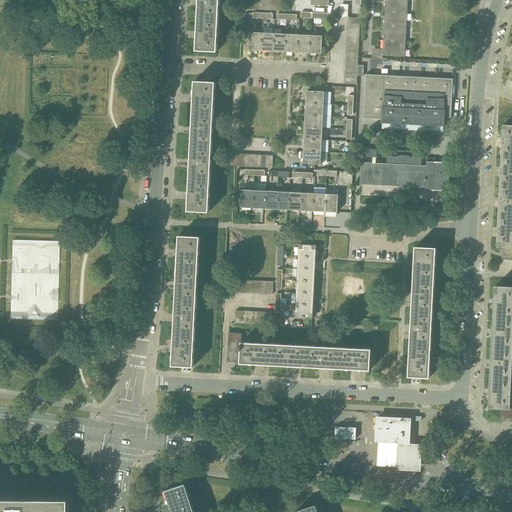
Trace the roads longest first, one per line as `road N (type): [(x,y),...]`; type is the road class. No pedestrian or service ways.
road 1 (secondary): [(458,488),(125,438)]
road 2 (residential): [(458,398),(133,379)]
road 3 (residential): [(133,379),(165,63)]
road 4 (residential): [(340,18),(337,72),(165,63)]
road 5 (residential): [(468,274),(478,86)]
road 6 (secondary): [(125,438),(0,417)]
road 7 (residential): [(458,398),(468,274)]
